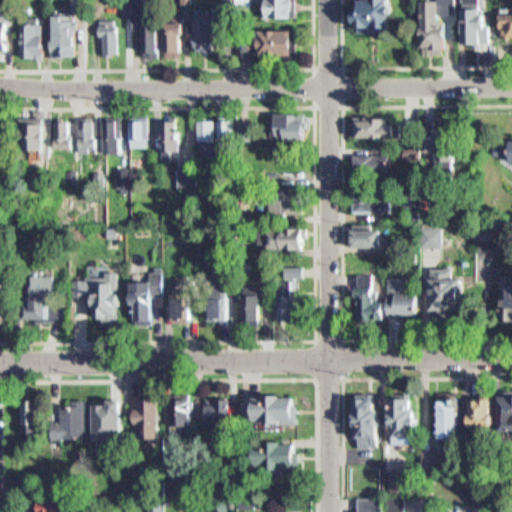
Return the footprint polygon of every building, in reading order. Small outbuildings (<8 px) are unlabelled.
[(116,0),(116,10),(125,10),(126,24),(137,24),(137,52),(154,52),(154,9),(139,9),(139,0),(116,0)] [(258,0),(258,11),(293,11),(293,0),(258,0)] [(353,0),(353,24),(386,25),(386,0),(353,0)] [(418,0),(418,45),(437,45),(437,32),(444,32),(444,21),(438,21),(438,0),(418,0)] [(458,0),(458,11),(454,11),(455,38),(481,37),(480,4),(476,4),(476,0),(458,0)] [(497,43),(496,7),(488,7),(488,0),(470,0),(472,44),(497,43)] [(192,4),(192,47),(210,47),(210,43),(217,43),(217,4),(192,4)] [(0,50),(18,50),(15,5),(0,5),(0,50)] [(52,8),(52,51),(72,51),(73,8),(52,8)] [(95,13),(94,30),(98,30),(98,50),(114,50),(115,19),(112,19),(112,14),(95,13)] [(165,15),(165,51),(182,51),(182,33),(186,33),(185,15),(165,15)] [(105,19),(105,55),(123,55),(123,19),(105,19)] [(256,48),(255,24),(293,23),(293,48),(256,48)] [(43,50),(43,29),(21,29),(21,50),(43,50)] [(273,110),(274,130),(281,130),(281,134),(303,134),(303,110),(273,110)] [(348,112),(348,131),(398,130),(398,119),(385,120),(384,112),(348,112)] [(76,114),(76,145),(97,145),(97,131),(94,131),(93,114),(76,114)] [(101,114),(100,146),(121,146),(121,131),(119,131),(120,115),(101,114)] [(217,114),(216,162),(228,162),(228,139),(235,139),(235,114),(217,114)] [(53,116),(54,142),(74,142),(73,115),(53,116)] [(127,115),(127,140),(142,140),(143,115),(127,115)] [(156,115),(156,153),(168,153),(167,145),(176,145),(175,115),(156,115)] [(198,116),(198,152),(213,152),(213,116),(198,116)] [(86,119),(86,153),(103,153),(103,119),(86,119)] [(405,119),(405,140),(420,140),(420,119),(405,119)] [(47,120),(47,151),(29,151),(29,120),(47,120)] [(439,127),(440,147),(455,147),(455,127),(439,127)] [(7,139),(0,138),(0,170),(17,170),(18,152),(7,152),(7,139)] [(511,147),(503,147),(503,159),(511,159),(511,147)] [(352,150),(352,177),(381,176),(381,150),(352,150)] [(124,161),(123,182),(112,181),(112,161),(124,161)] [(175,164),(176,180),(193,180),(193,164),(175,164)] [(126,165),(126,180),(136,180),(136,165),(126,165)] [(278,186),(278,209),(303,208),(303,186),(278,186)] [(387,186),(387,206),(352,206),(352,186),(387,186)] [(399,206),(399,215),(417,215),(417,206),(399,206)] [(349,221),(349,241),(384,241),(384,221),(349,221)] [(270,224),(270,244),(307,243),(306,224),(270,224)] [(392,232),(392,247),(409,248),(410,232),(392,232)] [(282,260),(282,272),(303,271),(303,260),(282,260)] [(130,276),(130,299),(135,299),(135,317),(156,317),(155,291),(163,291),(163,261),(151,261),(150,265),(147,265),(147,276),(130,276)] [(438,266),(438,308),(471,307),(471,276),(458,276),(458,265),(438,266)] [(307,276),(307,267),(290,267),(290,276),(307,276)] [(352,267),(352,290),(357,290),(357,316),(385,316),(385,299),(378,299),(379,285),(374,285),(374,267),(352,267)] [(32,270),(32,315),(62,315),(62,285),(52,285),(52,270),(32,270)] [(118,317),(118,300),(121,300),(121,287),(115,287),(115,276),(99,276),(99,271),(74,271),(75,292),(92,292),(92,311),(103,310),(103,317),(118,317)] [(170,271),(169,313),(189,313),(190,291),(186,291),(186,271),(170,271)] [(274,275),(275,313),(294,313),(294,289),(292,289),(292,275),(274,275)] [(391,275),(392,290),(404,297),(404,311),(427,311),(427,290),(410,290),(410,275),(391,275)] [(19,282),(0,281),(0,321),(19,321),(19,282)] [(302,321),(302,281),(285,281),(285,321),(302,321)] [(239,283),(239,314),(258,314),(258,289),(253,289),(253,283),(239,283)] [(213,290),(213,314),(229,314),(229,289),(213,290)] [(127,389),(127,407),(134,407),(134,420),(158,420),(158,394),(141,394),(141,389),(127,389)] [(256,391),(256,418),(298,418),(298,392),(256,391)] [(203,392),(203,418),(227,418),(227,392),(203,392)] [(41,393),(41,429),(16,428),(17,415),(20,415),(21,393),(41,393)] [(91,399),(92,441),(126,441),(125,393),(112,393),(112,399),(91,399)] [(167,393),(167,418),(191,417),(191,393),(167,393)] [(441,393),(441,431),(464,431),(464,393),(441,393)] [(475,393),(474,426),(500,426),(500,412),(495,412),(496,393),(475,393)] [(357,394),(357,439),(382,439),(382,399),(378,399),(378,394),(357,394)] [(392,394),(392,436),(419,436),(419,404),(414,404),(414,394),(392,394)] [(83,395),(84,432),(58,433),(57,401),(65,400),(64,395),(83,395)] [(212,424),(238,424),(238,398),(212,398),(212,424)] [(259,437),(259,463),(297,464),(298,437),(259,437)] [(392,465),(392,486),(414,486),(414,465),(392,465)] [(473,476),(473,500),(491,499),(490,476),(473,476)] [(405,511),(358,511),(358,492),(405,491),(405,511)] [(56,511),(73,511),(73,494),(38,493),(37,511),(56,511)] [(142,496),(142,509),(160,509),(160,496),(142,496)]
